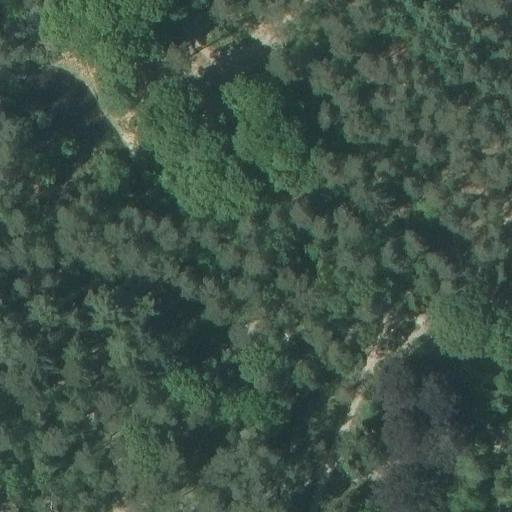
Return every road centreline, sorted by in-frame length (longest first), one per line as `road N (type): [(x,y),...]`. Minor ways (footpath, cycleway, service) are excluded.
road 1 (track): [(347,0),(447,107),(460,137),(402,317)]
road 2 (track): [(302,0),(230,63),(257,169),(243,179),(229,219),(230,252),(203,305)]
road 3 (track): [(492,0),(448,24),(257,169)]
